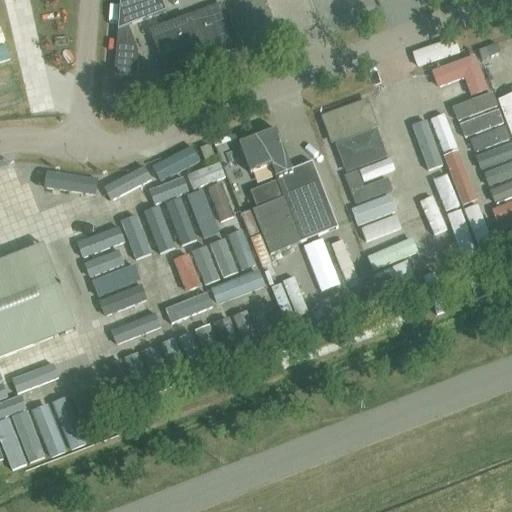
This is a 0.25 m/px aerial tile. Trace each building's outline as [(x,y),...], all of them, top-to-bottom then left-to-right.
[(120,0),(114,76),(129,77),(136,72),(138,52),(128,27),(166,13),(161,0),(120,0)] [(203,73),(199,62),(237,48),(221,6),(152,33),(172,85),(203,73)] [(283,199),(251,212),(269,257),(337,230),(311,164),(291,172),(276,131),(238,145),(250,175),(271,167),(275,178),(283,199)] [(200,150),(205,164),(215,160),(209,146),(200,150)] [(232,150),(216,158),(224,173),(239,165),(232,150)] [(235,216),(243,238),(252,234),(245,213),(235,216)] [(0,360),(76,331),(44,247),(0,263),(0,360)]
